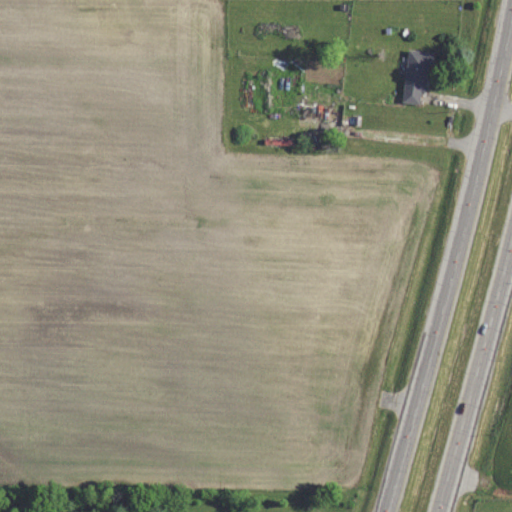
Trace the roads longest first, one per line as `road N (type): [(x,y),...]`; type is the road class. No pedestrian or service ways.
road 1 (primary): [(511,19),(483,156),(384,511)]
road 2 (primary): [(439,511),(511,243)]
